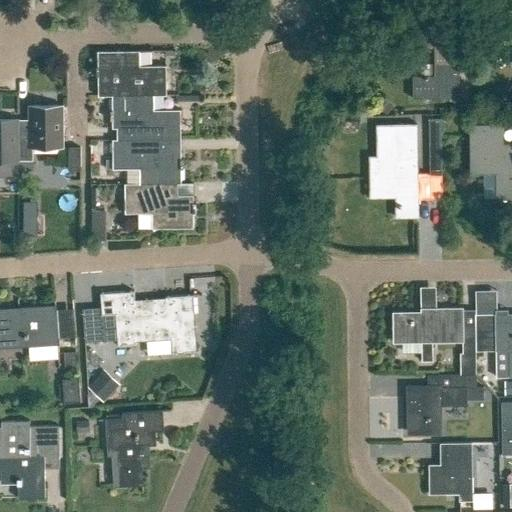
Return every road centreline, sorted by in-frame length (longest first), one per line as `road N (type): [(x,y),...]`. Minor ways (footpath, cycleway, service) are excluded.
road 1 (residential): [(173,511),(248,334),(248,255)]
road 2 (residential): [(403,511),(360,466),(356,272)]
road 3 (residential): [(248,255),(0,270)]
road 4 (residential): [(248,255),(249,34)]
road 5 (residential): [(249,34),(38,38)]
road 6 (residential): [(511,270),(356,272)]
